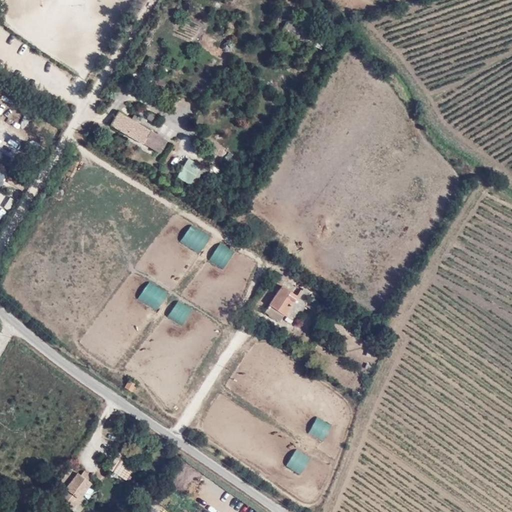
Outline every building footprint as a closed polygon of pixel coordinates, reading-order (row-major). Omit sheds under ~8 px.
[(117,112),(108,124),(138,145),(146,132),(117,112)] [(0,213),(9,203),(4,199),(0,203),(0,213)] [(295,292),(282,283),(264,313),(280,322),(286,313),(301,322),(311,305),(309,304),(315,293),(300,284),(295,292)] [(142,303),(158,311),(167,294),(151,286),(142,303)] [(136,384),(128,380),(124,387),(132,391),(136,384)] [(129,459),(119,453),(108,470),(119,477),(129,459)] [(50,496),(72,511),(80,511),(88,498),(97,481),(88,474),(68,468),(50,496)]
